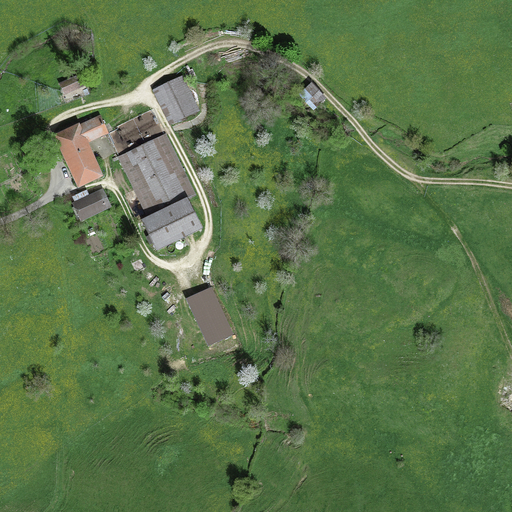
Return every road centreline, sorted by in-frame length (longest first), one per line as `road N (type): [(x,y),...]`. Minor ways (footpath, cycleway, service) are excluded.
road 1 (track): [(161,74),(209,48),(256,47),(301,70),(401,171),(511,185)]
road 2 (track): [(511,342),(449,221),(413,176)]
